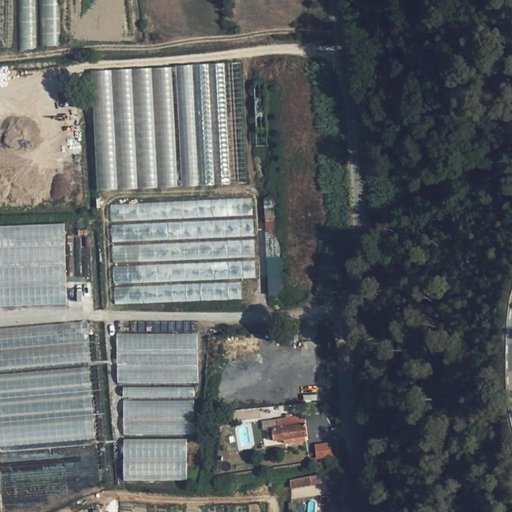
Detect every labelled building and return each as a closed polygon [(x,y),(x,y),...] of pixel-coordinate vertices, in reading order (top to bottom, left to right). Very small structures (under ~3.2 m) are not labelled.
[(51,18),(56,18),(54,0),(41,0),(44,27),(52,27),(51,18)] [(89,74),(109,306),(260,293),(241,61),(89,74)] [(0,306),(67,304),(64,223),(0,225),(0,306)] [(280,256),(266,257),(269,293),(283,292),(280,256)] [(0,367),(90,360),(86,321),(0,328),(0,367)] [(198,382),(197,332),(116,334),(117,384),(198,382)] [(88,367),(0,373),(0,446),(22,444),(20,429),(10,430),(8,405),(15,404),(16,413),(31,412),(32,423),(33,432),(41,431),(41,435),(50,435),(49,426),(60,425),(61,435),(75,434),(75,439),(94,438),(88,367)] [(122,387),(122,398),(194,396),(194,386),(122,387)] [(123,434),(194,433),(193,399),(122,400),(123,434)] [(246,418),(258,417),(258,410),(245,411),(246,418)] [(274,441),(284,439),(306,436),(308,436),(305,415),(292,417),(293,425),(272,428),(274,441)] [(122,440),(123,481),(187,480),(186,438),(122,440)] [(329,442),(314,444),(316,458),(331,456),(329,442)] [(325,482),(323,473),(310,476),(312,484),(325,482)] [(319,485),(290,488),(291,498),(320,495),(319,485)]
